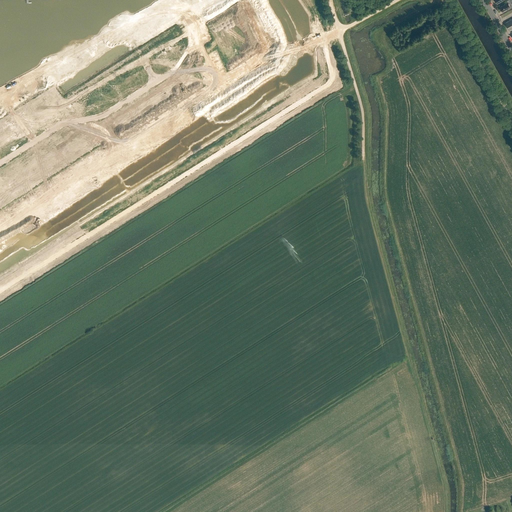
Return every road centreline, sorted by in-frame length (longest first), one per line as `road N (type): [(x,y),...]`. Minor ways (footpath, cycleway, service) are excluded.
road 1 (track): [(397,0),(340,35),(362,110),(367,192),(446,511)]
road 2 (residential): [(0,164),(60,125),(108,113),(157,84)]
road 3 (unclassified): [(511,119),(444,0)]
